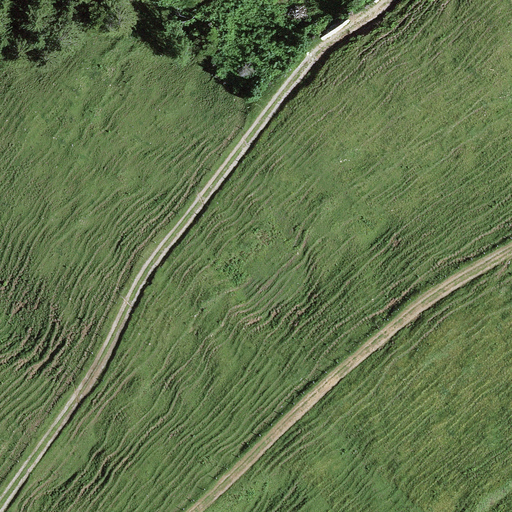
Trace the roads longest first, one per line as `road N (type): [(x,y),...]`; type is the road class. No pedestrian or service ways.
road 1 (track): [(0,496),(85,381),(147,265),(315,54),(381,0)]
road 2 (track): [(187,511),(435,289),(511,248)]
